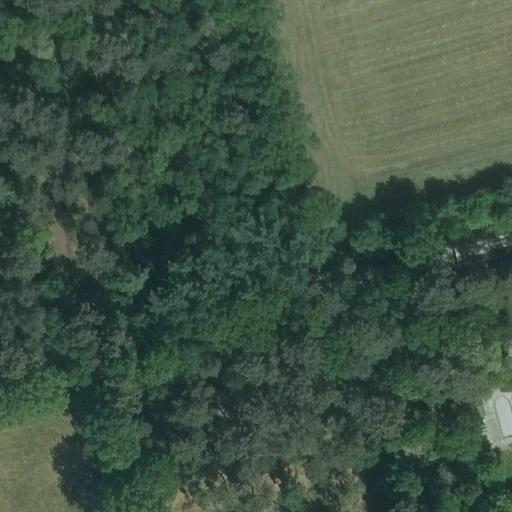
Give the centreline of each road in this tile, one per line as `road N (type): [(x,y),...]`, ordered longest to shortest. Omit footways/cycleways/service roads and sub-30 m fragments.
road 1 (track): [(0,378),(333,289)]
road 2 (unclassified): [(333,289),(511,240)]
